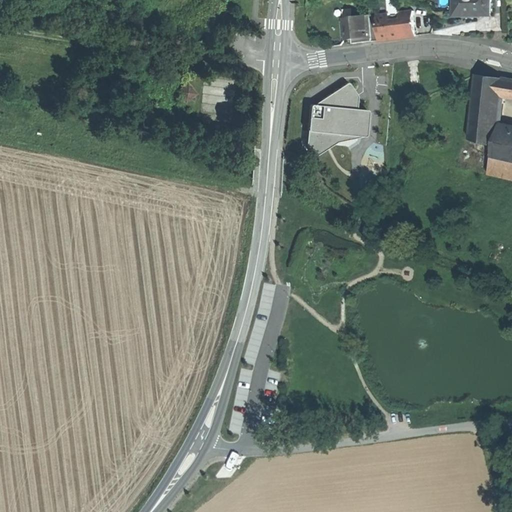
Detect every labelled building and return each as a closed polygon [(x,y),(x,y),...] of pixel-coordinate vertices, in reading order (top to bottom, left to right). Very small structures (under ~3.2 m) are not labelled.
[(455,0),(456,16),(465,16),(466,16),(466,13),(480,13),(480,15),(482,15),(492,15),(491,0),(455,0)] [(377,7),(370,8),(370,10),(369,10),(369,15),(373,41),(399,38),(416,35),(413,10),(378,15),(377,7)] [(369,15),(342,19),(345,41),(353,40),(362,38),(363,43),(373,41),(369,15)] [(506,79),(476,75),(471,139),(497,145),(500,146),(502,130),(505,94),(506,79)] [(315,115),(306,114),(303,142),(309,154),(351,133),(360,134),(363,108),(355,107),(356,97),(348,81),(317,97),(315,115)] [(188,86),(179,94),(187,104),(196,96),(188,86)] [(511,132),(502,130),(500,146),(511,149),(511,132)] [(511,149),(500,146),(497,145),(494,157),(496,158),(508,161),(511,161),(511,149)] [(508,161),(496,158),(493,168),(506,171),(506,169),(508,161)] [(268,280),(246,360),(257,363),(262,347),(274,351),(292,287),(268,280)]
